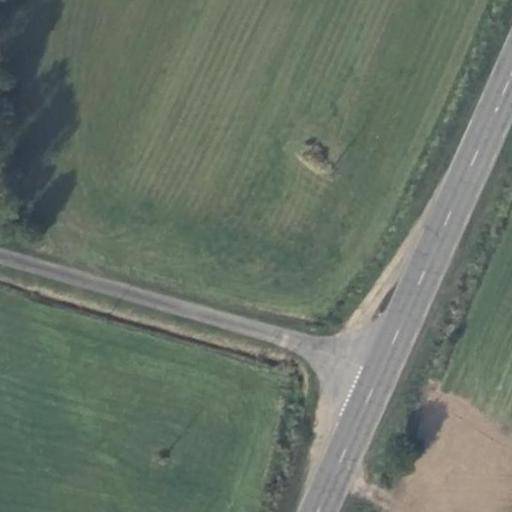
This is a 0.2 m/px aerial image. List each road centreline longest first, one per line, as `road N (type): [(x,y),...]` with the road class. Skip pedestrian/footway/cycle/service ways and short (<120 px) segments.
road 1 (unclassified): [(376,370),(0,258)]
road 2 (secondary): [(376,370),(511,77)]
road 3 (secondary): [(314,511),(376,370)]
